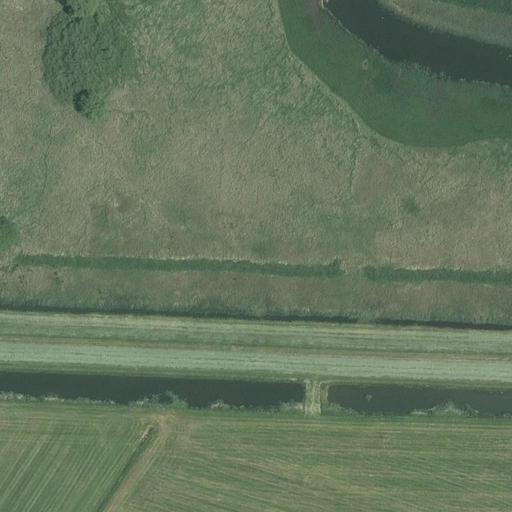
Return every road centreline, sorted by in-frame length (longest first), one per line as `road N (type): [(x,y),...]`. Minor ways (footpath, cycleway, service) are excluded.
road 1 (track): [(511,350),(0,329)]
road 2 (track): [(511,277),(0,261)]
